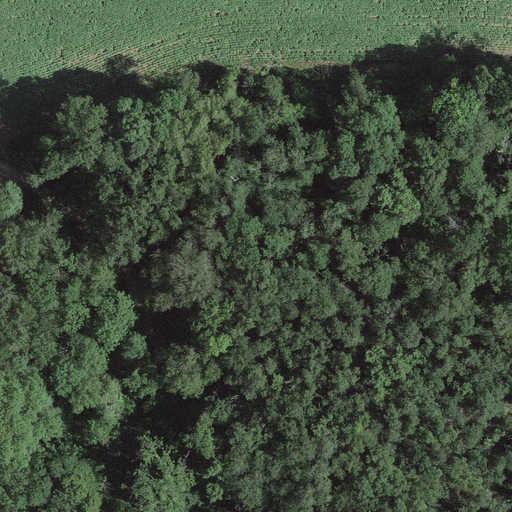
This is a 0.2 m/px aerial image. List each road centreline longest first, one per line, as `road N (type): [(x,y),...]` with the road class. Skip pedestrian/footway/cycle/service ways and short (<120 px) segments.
road 1 (track): [(85,226),(170,158),(272,118),(333,140),(390,141),(511,98)]
road 2 (track): [(0,170),(38,188),(121,260),(185,414),(248,511)]
